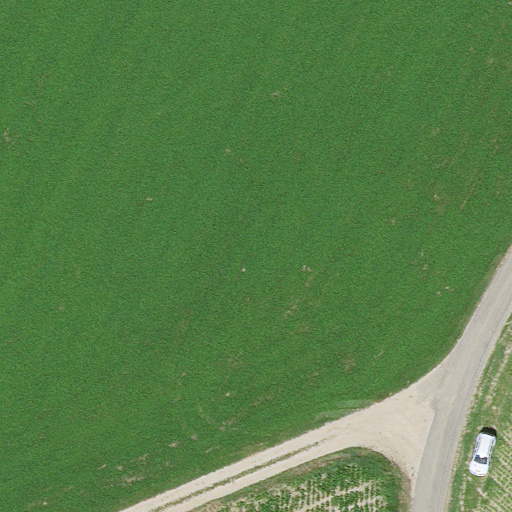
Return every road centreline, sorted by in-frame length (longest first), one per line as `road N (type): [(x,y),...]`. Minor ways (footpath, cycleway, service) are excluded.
road 1 (track): [(458,369),(133,511)]
road 2 (residential): [(423,511),(429,436),(511,275)]
